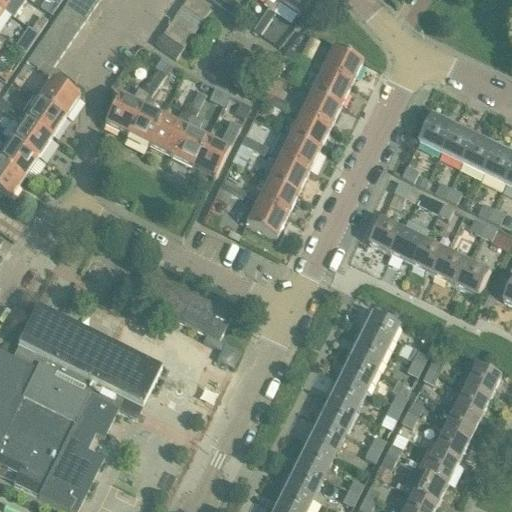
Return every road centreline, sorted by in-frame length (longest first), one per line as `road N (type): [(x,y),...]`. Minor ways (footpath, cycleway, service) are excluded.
road 1 (residential): [(294,315),(83,206),(35,238),(0,295)]
road 2 (residential): [(294,315),(416,62)]
road 3 (residential): [(191,511),(294,315)]
